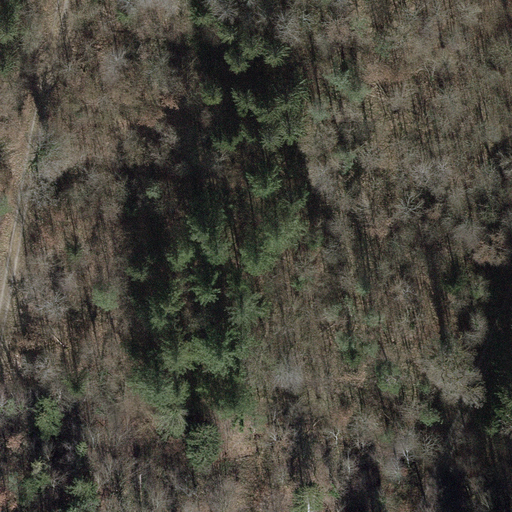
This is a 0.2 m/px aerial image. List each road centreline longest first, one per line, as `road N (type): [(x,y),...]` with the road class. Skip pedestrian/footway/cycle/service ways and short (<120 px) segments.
road 1 (track): [(0,339),(63,0)]
road 2 (track): [(424,511),(511,303)]
